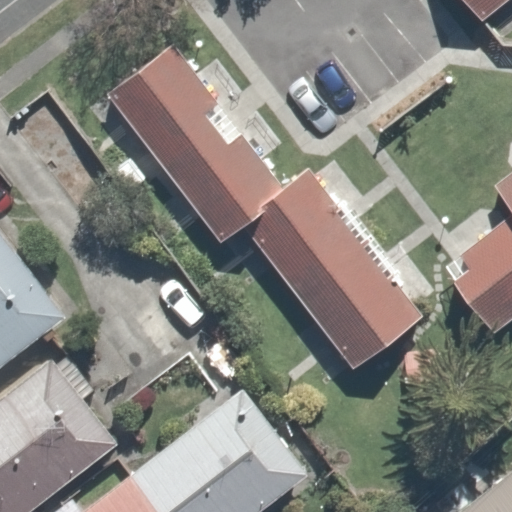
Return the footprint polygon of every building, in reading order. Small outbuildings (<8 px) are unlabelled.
[(460,0),(475,18),(498,0),(460,0)] [(236,221),(288,180),(168,23),(96,78),(217,235),(236,221)] [(511,160),(488,183),(502,199),(511,209),(511,160)] [(423,306),(312,162),(288,180),(236,221),(347,365),(423,306)] [(432,264),(485,322),(511,296),(511,209),(502,199),(432,264)] [(0,352),(60,306),(0,226),(0,352)] [(0,511),(16,511),(105,447),(39,358),(0,387),(0,511)] [(239,511),(298,468),(227,373),(44,511),(239,511)] [(511,511),(511,457),(440,511),(511,511)]
